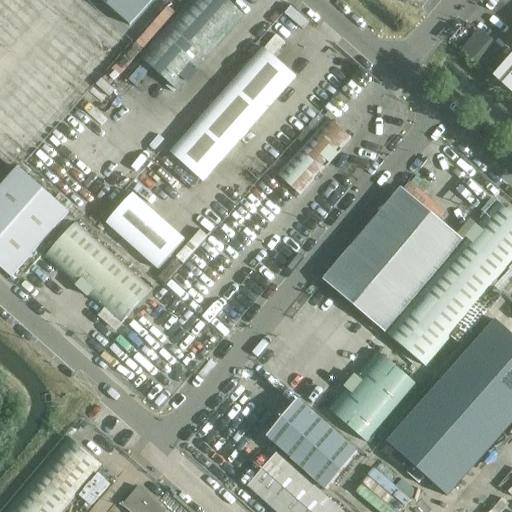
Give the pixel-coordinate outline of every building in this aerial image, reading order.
[(153,0),(100,0),(130,26),(153,0)] [(226,0),(188,0),(138,56),(176,90),(244,16),(226,0)] [(502,53),(478,32),(463,50),(486,71),(502,53)] [(263,48),(199,121),(170,153),(203,182),(296,77),(263,48)] [(511,55),(494,76),(511,92),(511,55)] [(277,176),(283,182),(300,196),(351,139),(328,118),(277,176)] [(18,168),(0,188),(0,267),(11,278),(69,213),(18,168)] [(464,240),(403,189),(325,281),(426,367),(511,265),(511,213),(497,201),(464,240)] [(182,240),(133,196),(108,224),(158,268),(182,240)] [(117,330),(152,289),(77,222),(45,258),(106,312),(102,316),(117,330)] [(511,405),(511,361),(475,332),(397,428),(455,475),(511,405)] [(328,409),(368,442),(417,384),(377,351),(328,409)] [(298,405),(272,435),(266,441),(326,494),(332,488),(358,458),(298,405)] [(63,511),(103,466),(69,437),(5,511),(63,511)] [(332,511),(276,458),(245,490),(268,511),(332,511)] [(91,507),(110,486),(99,477),(81,498),(91,507)] [(143,511),(166,511),(167,511),(139,488),(123,505),(131,511),(137,511),(140,509),(143,511)]
